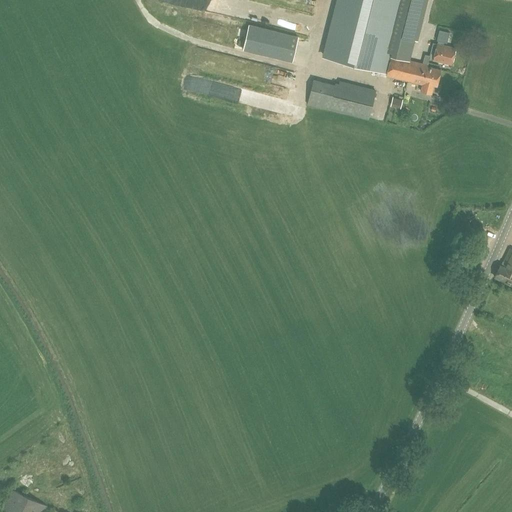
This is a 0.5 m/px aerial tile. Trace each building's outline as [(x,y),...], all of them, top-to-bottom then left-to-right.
[(405,0),(336,0),(321,56),(386,72),(391,55),(405,0)] [(405,0),(391,55),(408,59),(413,39),(417,40),(426,0),(405,0)] [(297,37),(248,25),(243,48),(291,60),(297,37)] [(429,58),(452,64),(456,48),(433,42),(430,56),(429,58)] [(425,54),(422,64),(408,59),(391,55),(386,75),(418,83),(422,84),(420,90),(431,93),(433,85),(436,86),(440,69),(428,66),(429,58),(430,56),(425,54)] [(233,67),(235,60),(223,56),(221,63),(233,67)] [(255,73),(254,77),(283,84),(283,85),(293,87),(295,77),(280,73),(280,74),(268,71),(267,76),(255,73)] [(368,118),(375,94),(376,90),(340,81),(339,85),(314,79),(307,103),(368,118)] [(511,285),(511,249),(510,248),(501,266),(500,265),(495,277),(511,285)] [(0,507),(0,511),(43,511),(47,505),(10,487),(0,507)]
